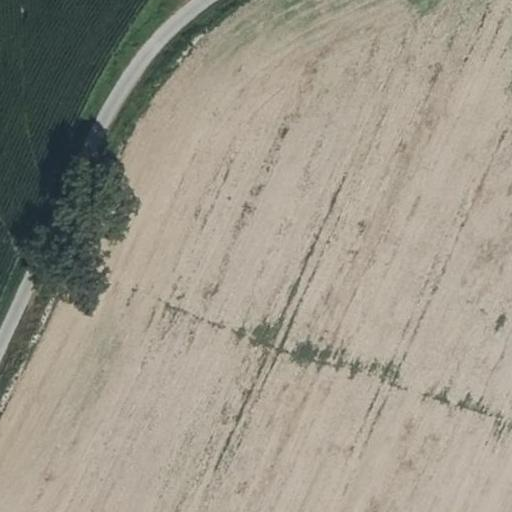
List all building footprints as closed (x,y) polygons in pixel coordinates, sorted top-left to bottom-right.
[(77,64),(78,47),(56,46),(56,63),(77,64)] [(23,70),(42,67),(39,52),(21,55),(23,70)] [(53,75),(46,88),(64,98),(71,84),(53,75)] [(18,86),(19,103),(36,102),(35,85),(18,86)] [(0,122),(20,119),(17,102),(0,104),(0,122)] [(46,145),(45,128),(24,129),(24,145),(46,145)] [(0,154),(13,153),(11,135),(0,136),(0,154)] [(11,160),(13,178),(35,176),(34,158),(11,160)]
